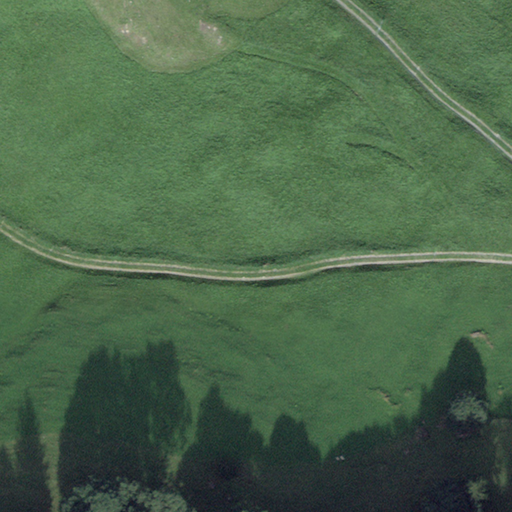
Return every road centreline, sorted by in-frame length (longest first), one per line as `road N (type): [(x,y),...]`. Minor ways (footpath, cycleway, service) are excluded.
road 1 (track): [(511,259),(336,258),(256,275),(67,259),(0,224)]
road 2 (track): [(344,0),(442,100),(511,154)]
